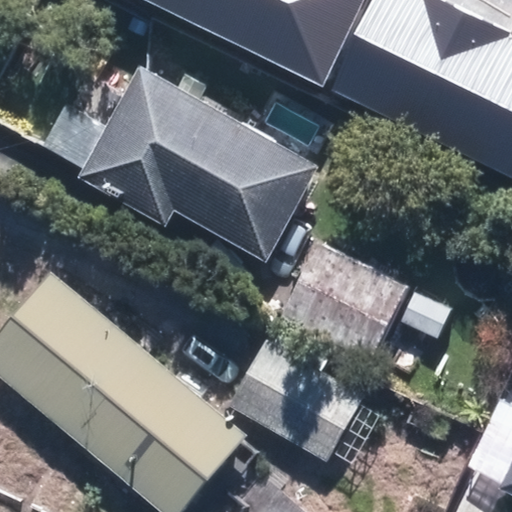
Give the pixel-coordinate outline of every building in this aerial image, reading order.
[(171,0),(149,0),(167,9),(171,0)] [(171,0),(167,9),(240,44),(262,0),(171,0)] [(262,0),(240,44),(322,84),(362,0),(262,0)] [(405,127),(462,8),(444,0),(372,0),(329,91),(405,127)] [(511,31),(462,8),(405,127),(469,159),(511,70),(511,40),(508,39),(511,31)] [(190,205),(281,257),(335,165),(253,117),(257,113),(217,90),(213,96),(156,64),(93,172),(180,223),(190,205)] [(511,70),(469,159),(511,179),(511,70)] [(282,318),(370,362),(407,290),(319,246),(282,318)] [(0,350),(0,359),(181,511),(194,511),(262,431),(69,268),(0,350)] [(401,322),(438,339),(452,308),(415,291),(401,322)] [(241,403),(339,458),(376,393),(277,338),(241,403)] [(451,511),(458,499),(426,484),(412,511),(451,511)]
